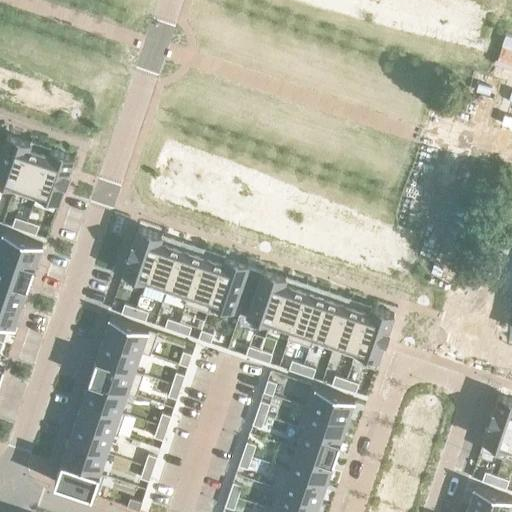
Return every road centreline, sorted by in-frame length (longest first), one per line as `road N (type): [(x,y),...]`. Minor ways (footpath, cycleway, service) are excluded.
road 1 (residential): [(5,482),(169,0)]
road 2 (residential): [(431,511),(472,390),(402,366),(352,511)]
